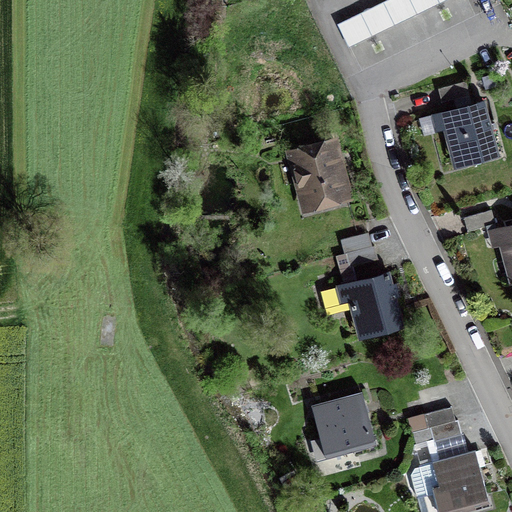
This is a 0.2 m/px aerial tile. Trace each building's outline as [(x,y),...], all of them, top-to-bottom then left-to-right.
[(442,0),(385,0),(341,22),(352,44),(442,0)] [(438,89),(442,102),(469,95),(465,81),(438,89)] [(497,150),(484,101),(431,115),(435,130),(444,128),(453,161),(497,150)] [(333,142),(292,153),(306,206),(347,195),(333,142)] [(463,217),(467,231),(495,223),(491,210),(463,217)] [(509,277),(511,276),(511,224),(496,229),(509,277)] [(346,252),(372,246),(368,232),(340,239),(344,253),(346,252)] [(372,246),(346,252),(350,266),(378,259),(374,245),(372,246)] [(402,321),(388,272),(321,291),(327,315),(352,308),(358,332),(402,321)] [(374,442),(360,392),(313,406),(321,437),(312,440),(321,471),(337,466),(335,457),(368,447),(367,444),(374,442)] [(452,406),(424,414),(428,427),(455,420),(452,406)] [(433,439),(434,441),(461,433),(457,419),(455,420),(428,427),(412,431),(416,443),(433,439)] [(411,474),(417,496),(441,490),(446,511),(465,511),(489,506),(474,451),(414,467),(411,474)]
